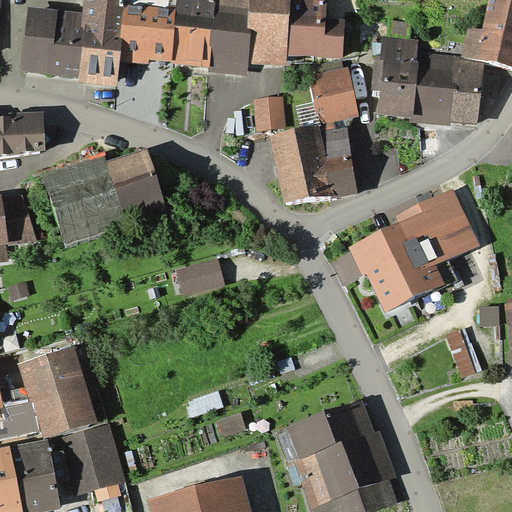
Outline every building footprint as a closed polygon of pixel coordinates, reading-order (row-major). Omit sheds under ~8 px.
[(28,17),(22,73),(114,83),(117,58),(122,0),(87,0),(84,33),(51,30),(52,19),(28,17)] [(145,0),(122,0),(117,58),(170,64),(175,4),(146,1),(145,0)] [(207,6),(175,4),(170,64),(246,72),(247,54),(249,0),(228,0),(227,12),(212,10),(212,4),(208,3),(207,6)] [(249,0),(247,54),(339,60),(341,30),(322,29),(324,0),(249,0)] [(472,64),(511,73),(511,1),(505,0),(489,0),(482,36),(468,31),(461,61),(472,64)] [(391,20),(388,37),(410,40),(412,23),(391,20)] [(412,67),(414,48),(415,40),(410,40),(388,37),(386,36),(385,44),(382,64),(375,63),(372,94),(379,95),(377,116),(408,119),(412,67)] [(453,72),(412,67),(408,119),(474,126),(481,74),(470,67),(455,64),(453,72)] [(316,132),(330,201),(353,196),(345,136),(340,137),(337,121),(355,118),(346,78),(307,87),(316,132)] [(280,129),(277,102),(255,104),(257,134),(280,129)] [(37,124),(0,125),(0,160),(38,155),(37,124)] [(284,207),(330,201),(316,132),(270,142),(284,207)] [(163,215),(147,159),(67,184),(63,174),(42,181),(44,191),(62,247),(163,215)] [(369,274),(386,313),(444,286),(437,271),(425,277),(420,268),(478,240),(456,194),(420,212),(436,243),(369,274)] [(219,258),(175,269),(182,298),(226,287),(219,258)] [(8,292),(11,302),(26,298),(23,288),(8,292)] [(500,307),(482,308),(483,327),(501,326),(500,307)] [(0,441),(45,432),(48,441),(87,429),(65,360),(26,372),(37,410),(29,412),(26,396),(0,401),(0,441)] [(377,511),(391,507),(355,409),(277,438),(286,464),(285,465),(292,488),(303,485),(310,511),(311,511),(377,511)] [(222,439),(243,432),(238,416),(217,423),(222,439)] [(87,495),(123,485),(107,428),(70,439),(87,495)] [(0,456),(0,511),(24,511),(57,506),(45,447),(0,456)] [(233,511),(228,489),(160,507),(160,511),(233,511)]
